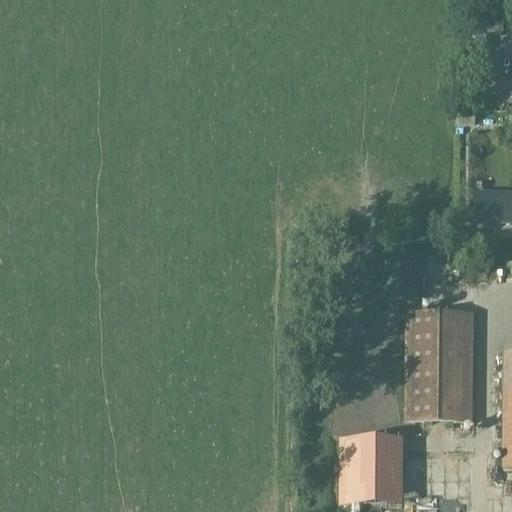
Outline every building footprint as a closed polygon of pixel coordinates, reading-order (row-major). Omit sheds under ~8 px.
[(499,36),(500,17),(469,17),(468,36),(499,36)] [(495,95),(495,90),(511,90),(511,78),(485,78),(485,95),(495,95)] [(464,166),(476,166),(477,142),(466,141),(464,166)] [(473,215),(496,214),(495,198),(473,198),(473,215)] [(413,256),(381,256),(381,304),(413,304),(413,256)] [(469,316),(403,316),(403,426),(469,426),(469,316)] [(511,355),(501,356),(501,469),(511,469),(511,355)] [(355,511),(396,511),(398,465),(358,464),(355,511)]
